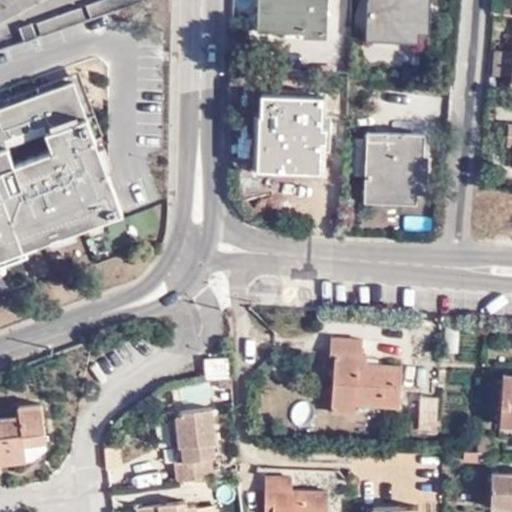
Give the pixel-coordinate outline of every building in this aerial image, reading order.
[(0,0),(0,15),(33,0),(0,0)] [(319,29),(319,0),(246,0),(245,26),(319,29)] [(372,0),(371,26),(422,29),(423,0),(372,0)] [(423,0),(422,29),(423,29),(433,29),(435,0),(423,0)] [(422,29),(371,26),(370,39),(422,41),(423,29),(422,29)] [(511,71),(511,48),(499,47),(497,70),(511,71)] [(0,267),(29,257),(27,247),(127,210),(124,202),(121,203),(75,81),(0,108),(0,267)] [(325,114),(326,89),(259,88),(258,171),(323,172),(324,149),(330,149),(331,115),(325,114)] [(394,160),(395,131),(370,130),(367,199),(402,200),(404,161),(394,160)] [(425,133),(395,131),(394,160),(404,161),(402,200),(429,201),(431,153),(425,153),(425,133)] [(344,174),(283,174),(283,199),(344,199),(344,174)] [(445,323),(443,348),(459,349),(460,324),(445,323)] [(399,404),(402,365),(364,361),(364,354),(360,354),(361,338),(330,337),(328,354),(334,354),(330,409),(354,411),(355,401),(399,404)] [(228,373),(226,357),(210,358),(212,375),(228,373)] [(511,389),(511,372),(502,372),(501,388),(511,389)] [(511,389),(501,388),(500,426),(511,426),(511,389)] [(436,427),(437,395),(421,394),(420,426),(436,427)] [(0,416),(0,460),(2,460),(28,457),(26,441),(47,438),(43,401),(21,403),(22,414),(0,416)] [(175,441),(179,479),(213,474),(211,453),(215,452),(214,435),(216,435),(213,402),(182,406),(178,409),(178,414),(181,440),(175,441)] [(181,440),(178,414),(171,415),(175,441),(181,440)] [(48,444),(47,438),(26,441),(28,457),(33,457),(48,444)] [(511,471),(495,471),(494,486),(493,506),(511,506),(511,471)] [(275,490),(274,511),(329,511),(331,491),(293,490),(293,477),(267,478),(266,490),(275,490)] [(265,511),(274,511),(275,490),(266,490),(265,511)] [(416,511),(417,498),(373,499),(373,511),(416,511)] [(185,499),(142,505),(142,511),(215,511),(214,503),(195,505),(194,503),(186,504),(185,499)]
